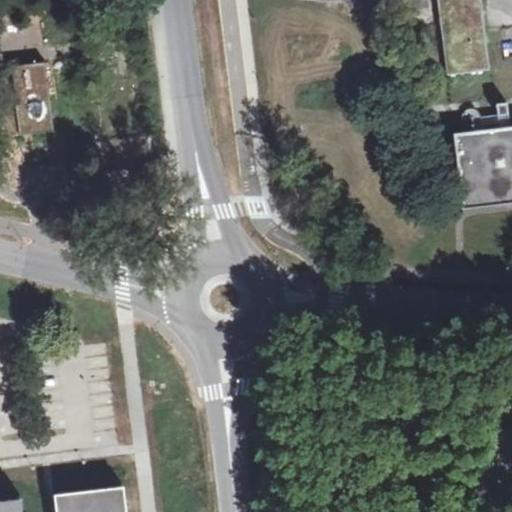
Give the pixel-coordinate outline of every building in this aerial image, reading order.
[(494,67),(485,0),(442,0),(451,72),(494,67)] [(32,134),(54,131),(48,79),(46,62),(29,64),(21,65),(11,66),(15,96),(0,97),(0,117),(2,137),(20,135),(28,134),(32,134)] [(511,127),(445,136),(455,210),(511,202),(511,127)] [(149,136),(96,142),(100,172),(121,169),(152,165),(149,136)] [(0,511),(122,511),(122,502),(120,496),(116,492),(110,489),(103,488),(54,498),(55,511),(21,511),(21,503),(0,506),(0,511)]
